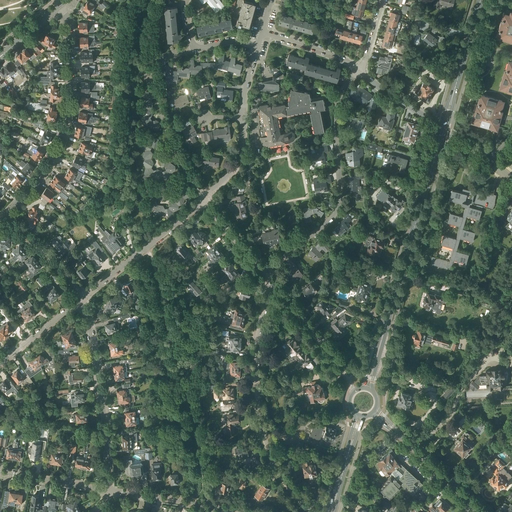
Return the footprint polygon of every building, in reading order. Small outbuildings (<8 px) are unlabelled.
[(218,0),(199,0),(203,3),(206,1),(211,7),(216,13),(220,9),(221,10),(224,7),(218,0)] [(452,7),(454,0),(435,0),(434,6),(439,8),(440,4),(447,6),(446,8),(451,9),(452,7)] [(95,5),(92,3),(88,1),(85,6),(92,10),(95,5)] [(230,19),(232,28),(235,27),(243,29),(245,24),(248,25),(254,4),(243,1),(238,19),(237,19),(230,19)] [(358,1),(356,8),(363,10),(365,3),(358,1)] [(89,15),(92,10),(85,6),(82,11),(89,15)] [(173,13),(173,11),(177,11),(177,7),(164,8),(168,41),(178,40),(178,37),(181,37),(181,34),(176,34),(175,29),(175,27),(175,21),(174,21),(174,19),(175,19),(174,13),(173,13)] [(361,17),(363,10),(356,8),(354,7),(352,14),(361,17)] [(390,19),(397,21),(399,14),(392,12),(390,19)] [(511,13),(507,12),(506,15),(504,14),(502,21),(503,22),(502,24),(500,23),(498,30),(499,30),(497,37),(504,39),(504,38),(511,39),(511,13)] [(295,28),(297,19),(291,17),(291,16),(288,16),(288,17),(281,15),(278,24),(295,28)] [(213,23),(215,32),(232,28),(230,19),(223,20),(223,19),(220,20),(220,21),(213,23)] [(297,19),(295,28),(311,33),(314,24),(307,22),(307,21),(304,20),(304,21),(297,19)] [(395,28),(397,21),(390,19),(388,26),(395,28)] [(334,36),(340,38),(343,30),(337,28),(338,22),(333,21),(331,29),(336,30),(334,36)] [(199,35),(215,32),(213,23),(206,24),(206,23),(204,24),(204,25),(197,26),(199,35)] [(435,31),(437,32),(438,27),(431,25),(430,30),(431,30),(431,33),(426,32),(423,36),(424,38),(432,45),(436,39),(439,40),(438,41),(442,42),(444,37),(440,36),(439,37),(434,35),(434,34),(435,31)] [(393,34),(395,28),(388,26),(386,32),(393,34)] [(347,40),(353,42),(355,34),(357,27),(355,27),(354,30),(352,30),(351,33),(349,32),(347,40)] [(341,38),(347,40),(349,32),(343,30),(340,38),(341,38)] [(355,34),(353,42),(360,44),(362,37),(364,38),(365,34),(366,31),(361,30),(360,35),(355,34)] [(394,42),(396,35),(393,34),(386,32),(384,39),(394,42)] [(47,45),(51,37),(46,36),(45,39),(42,38),(40,41),(43,43),(47,45)] [(51,37),(47,45),(52,47),(55,48),(57,44),(54,43),(55,39),(51,37)] [(392,48),(394,42),(384,39),(382,45),(389,48),(392,48)] [(21,53),(26,60),(31,56),(26,49),(21,53)] [(22,64),(26,60),(21,53),(16,57),(22,64)] [(228,70),(230,62),(228,61),(228,62),(223,61),(223,57),(223,55),(221,54),(218,63),(207,63),(207,70),(216,70),(217,67),(228,70)] [(306,69),(307,64),(309,58),(305,57),(305,60),(292,56),(292,55),(289,54),(286,64),(306,69)] [(389,69),(393,56),(388,54),(387,57),(385,56),(384,58),(380,57),(378,65),(377,72),(381,73),(382,67),(389,69)] [(230,62),(228,70),(237,72),(236,74),(239,75),(242,66),(234,64),(235,61),(234,61),(235,58),(232,57),(230,62)] [(421,68),(424,65),(426,62),(421,58),(419,60),(416,63),(416,64),(414,66),(419,70),(421,68)] [(207,70),(207,63),(202,63),(201,66),(199,65),(199,66),(194,66),(194,63),(193,63),(193,61),(190,60),(189,68),(189,70),(189,73),(201,74),(201,70),(207,70)] [(511,61),(510,64),(509,64),(507,72),(506,77),(504,77),(501,88),(508,90),(508,89),(511,89),(511,61)] [(55,66),(55,63),(55,62),(51,63),(51,66),(51,71),(59,71),(59,66),(55,66)] [(189,70),(189,68),(187,68),(187,69),(182,69),(182,66),(181,63),(178,63),(178,71),(178,72),(178,76),(189,77),(189,73),(189,70)] [(3,67),(8,74),(13,70),(8,64),(3,67)] [(307,64),(306,69),(305,72),(337,81),(340,68),(337,68),(336,72),(307,64)] [(280,71),(280,70),(279,70),(278,69),(277,68),(276,68),(275,68),(274,67),(268,65),(268,66),(270,73),(272,73),(273,75),(273,79),(262,82),(261,82),(258,82),(258,90),(271,93),(273,92),(273,91),(279,88),(279,86),(283,87),(283,86),(283,82),(284,82),(284,79),(284,77),(283,77),(283,76),(283,75),(283,74),(282,72),(281,71),(281,70),(280,71)] [(166,73),(165,79),(177,80),(178,76),(178,72),(178,71),(175,71),(175,72),(171,72),(170,68),(169,66),(166,66),(163,66),(162,72),(166,73)] [(10,77),(8,74),(3,67),(0,69),(0,73),(4,78),(6,80),(10,77)] [(55,79),(55,75),(59,75),(59,71),(51,71),(51,76),(51,79),(55,79)] [(302,81),(304,77),(297,75),(292,74),(286,72),(285,76),(302,81)] [(427,85),(424,83),(421,87),(422,87),(418,93),(423,96),(421,99),(426,102),(428,99),(430,99),(431,97),(430,96),(432,93),(431,92),(433,89),(429,87),(430,86),(427,85)] [(55,89),(56,85),(51,85),(51,89),(48,89),(48,93),(51,93),(59,93),(59,89),(56,89),(55,89)] [(363,103),(369,96),(363,91),(364,90),(359,86),(354,94),(360,99),(359,100),(363,103)] [(211,98),(208,87),(197,89),(197,92),(196,92),(197,95),(198,95),(199,99),(205,98),(206,99),(211,98)] [(226,100),(232,101),(233,91),(223,90),(223,88),(217,87),(216,95),(221,95),(221,98),(227,98),(226,100)] [(258,108),(259,108),(262,121),(261,121),(259,122),(260,124),(261,129),(259,130),(260,137),(260,138),(260,141),(261,143),(262,144),(264,143),(265,143),(265,145),(265,146),(267,147),(272,146),(273,145),(273,144),(274,145),(275,145),(279,144),(280,144),(281,143),(282,144),(283,144),(286,143),(288,143),(289,141),(293,140),(295,138),(294,137),(294,133),(291,131),(283,133),(283,134),(282,134),(281,134),(278,119),(279,117),(283,116),(285,115),(286,115),(286,114),(311,110),(311,112),(310,112),(311,112),(313,119),(315,132),(324,130),(320,109),(322,109),(323,109),(325,108),(325,107),(324,101),(323,97),(321,97),(311,99),(310,95),(309,95),(308,96),(307,92),(303,93),(300,93),(299,93),(298,90),(298,89),(291,91),(291,92),(292,95),(291,95),(290,95),(291,99),(289,99),(290,100),(290,103),(286,104),(284,103),(275,105),(274,105),(273,104),(269,105),(267,104),(260,105),(258,108)] [(145,100),(151,100),(153,97),(152,92),(146,91),(143,95),(145,100)] [(48,101),(49,101),(51,101),(51,102),(55,102),(55,98),(59,98),(59,93),(51,93),(51,98),(48,98),(48,101)] [(187,96),(186,95),(185,94),(183,95),(176,97),(176,98),(173,98),(176,107),(179,106),(179,107),(184,106),(184,104),(189,103),(187,96)] [(496,100),(487,97),(487,96),(481,95),(481,98),(480,97),(477,105),(478,105),(476,111),(475,110),(471,122),(478,124),(477,125),(489,128),(490,127),(496,129),(499,117),(498,117),(500,112),(502,104),(501,104),(502,101),(496,99),(496,100)] [(145,109),(151,109),(153,104),(151,100),(145,100),(143,106),(145,109)] [(53,111),(54,108),(50,107),(49,110),(48,115),(56,116),(57,112),(53,111)] [(144,118),(150,118),(153,115),(151,109),(145,109),(143,112),(144,118)] [(378,125),(384,127),(383,128),(389,130),(390,128),(391,129),(391,127),(393,122),(393,120),(392,119),(395,111),(389,109),(386,118),(381,116),(378,125)] [(87,113),(79,112),(78,117),(91,119),(92,119),(92,120),(95,120),(96,120),(97,118),(92,117),(92,114),(87,113)] [(358,120),(352,118),(353,115),(347,113),(346,118),(344,127),(349,128),(350,125),(356,127),(355,128),(361,129),(364,119),(359,117),(358,120)] [(55,121),(56,116),(48,115),(47,120),(47,123),(51,124),(52,121),(55,121)] [(150,127),(152,121),(150,118),(144,118),(142,123),(144,127),(150,127)] [(152,121),(150,127),(155,130),(158,130),(161,124),(156,120),(152,121)] [(403,139),(414,142),(418,125),(408,122),(403,139)] [(186,128),(182,130),(190,144),(195,140),(193,137),(197,134),(193,126),(186,129),(186,128)] [(230,138),(230,137),(229,127),(224,128),(224,129),(213,131),(215,144),(220,144),(220,142),(228,141),(229,141),(229,140),(230,140),(230,139),(230,138)] [(50,139),(52,134),(48,133),(50,130),(46,128),(44,131),(42,136),(50,139)] [(48,143),(50,139),(42,136),(40,140),(39,143),(43,145),(45,142),(48,143)] [(150,141),(152,147),(156,148),(160,144),(158,139),(154,138),(150,141)] [(144,151),(150,150),(152,147),(150,141),(144,142),(142,145),(144,151)] [(95,147),(96,144),(90,142),(89,145),(81,142),(80,147),(92,151),(93,151),(95,147)] [(381,152),(382,147),(367,142),(366,148),(381,152)] [(313,164),(313,162),(317,161),(321,160),(322,163),(326,162),(324,156),(324,154),(328,153),(328,151),(327,147),(314,150),(310,150),(306,151),(309,165),(313,164)] [(36,149),(35,151),(29,148),(28,150),(41,157),(43,153),(36,149)] [(354,165),(359,164),(359,157),(359,155),(363,154),(362,149),(353,148),(353,152),(351,153),(346,154),(347,164),(354,165)] [(38,161),(41,157),(28,150),(27,151),(33,155),(31,157),(38,161)] [(145,159),(151,159),(153,153),(150,150),(144,151),(143,156),(145,159)] [(218,166),(219,158),(210,157),(210,154),(204,153),(202,170),(207,170),(208,165),(218,166)] [(386,167),(391,168),(393,161),(395,162),(395,163),(398,164),(399,163),(401,164),(399,172),(403,173),(404,171),(407,163),(406,163),(407,161),(406,161),(407,159),(389,154),(389,156),(387,155),(386,159),(388,159),(386,167)] [(90,168),(91,166),(88,165),(82,162),(84,160),(76,156),(74,160),(90,168)] [(166,167),(170,163),(168,158),(164,157),(160,160),(162,166),(166,167)] [(145,168),(151,168),(153,164),(151,159),(145,159),(143,163),(145,168)] [(26,164),(21,160),(20,162),(31,171),(34,167),(28,162),(26,164)] [(90,168),(74,160),(72,165),(79,168),(80,166),(89,170),(90,168)] [(28,174),(30,172),(31,171),(20,162),(18,163),(23,167),(22,169),(28,174)] [(170,163),(166,167),(166,171),(171,174),(175,170),(175,166),(170,163)] [(17,175),(19,172),(11,165),(9,168),(17,175)] [(152,177),(154,171),(151,168),(145,168),(144,174),(147,177),(152,177)] [(83,182),(84,180),(81,178),(75,175),(77,173),(69,169),(67,173),(80,180),(83,182)] [(161,178),(162,172),(157,169),(154,171),(152,177),(157,180),(161,178)] [(170,179),(171,174),(166,171),(162,172),(161,178),(166,181),(170,179)] [(16,175),(15,177),(10,173),(8,175),(9,175),(19,184),(22,181),(16,175)] [(80,180),(67,173),(65,177),(72,181),(73,179),(78,182),(85,186),(86,184),(83,182),(80,180)] [(359,187),(359,183),(358,179),(365,178),(365,173),(354,174),(354,177),(348,178),(348,182),(348,185),(350,185),(350,192),(352,192),(352,191),(354,191),(355,197),(359,197),(359,187)] [(8,177),(9,178),(6,181),(9,184),(10,183),(16,188),(19,184),(9,175),(8,177)] [(59,185),(63,188),(66,183),(62,180),(61,181),(55,176),(52,180),(56,183),(59,185)] [(313,180),(314,183),(315,190),(315,193),(320,192),(320,190),(324,190),(324,192),(327,191),(327,188),(326,184),(331,183),(331,180),(330,177),(329,177),(321,178),(313,180)] [(98,190),(102,192),(108,180),(104,178),(98,190)] [(62,188),(63,189),(64,188),(63,188),(59,185),(56,183),(52,180),(50,183),(56,188),(58,186),(62,190),(62,188)] [(181,191),(186,188),(185,183),(181,181),(176,184),(177,190),(181,191)] [(243,191),(244,181),(240,181),(240,184),(235,183),(235,188),(239,188),(239,190),(243,191)] [(6,189),(8,191),(8,190),(11,188),(4,182),(2,184),(4,187),(6,189)] [(48,201),(54,193),(46,187),(40,195),(48,201)] [(180,195),(185,199),(190,196),(190,192),(186,188),(181,191),(180,195)] [(497,197),(490,194),(490,196),(474,191),(473,192),(463,189),(462,192),(452,189),(449,199),(461,203),(461,204),(466,205),(462,216),(450,213),(447,222),(460,226),(456,238),(444,235),(441,244),(453,248),(449,262),(432,257),(430,264),(447,269),(448,268),(451,268),(453,260),(466,264),(468,254),(456,251),(460,238),(472,242),(475,232),(463,229),(466,216),(479,220),(482,207),(492,210),(495,206),(496,197),(497,197)] [(157,193),(158,199),(162,200),(167,197),(165,192),(162,190),(157,193)] [(380,198),(380,199),(385,204),(384,205),(388,207),(394,212),(400,205),(401,206),(405,202),(401,200),(400,201),(392,195),(391,196),(386,192),(383,190),(378,196),(380,198)] [(158,199),(157,193),(151,192),(148,196),(149,201),(155,202),(158,199)] [(174,201),(179,205),(183,205),(185,199),(180,195),(176,196),(174,201)] [(247,217),(244,205),(246,205),(244,195),(236,197),(238,203),(234,204),(229,206),(230,210),(235,209),(237,219),(247,217)] [(507,206),(509,203),(504,198),(502,203),(503,203),(501,208),(499,213),(502,214),(503,210),(507,206)] [(94,203),(91,200),(85,206),(89,209),(94,203)] [(157,205),(155,202),(149,201),(149,203),(147,206),(149,210),(155,211),(157,205)] [(169,208),(173,212),(178,209),(179,205),(174,201),(169,204),(169,208)] [(99,207),(97,204),(89,210),(92,213),(99,207)] [(157,205),(155,211),(157,214),(163,215),(165,209),(163,206),(157,205)] [(29,216),(37,215),(37,210),(36,210),(36,207),(32,207),(32,210),(28,211),(29,216)] [(321,211),(323,209),(320,207),(316,207),(316,208),(309,209),(308,208),(303,209),(306,222),(311,221),(309,213),(313,212),(320,217),(323,212),(321,211)] [(165,209),(163,215),(167,219),(171,218),(173,212),(169,208),(165,209)] [(348,222),(351,220),(347,214),(344,217),(345,219),(339,224),(340,225),(334,229),(339,235),(349,228),(345,223),(347,221),(348,222)] [(37,215),(29,216),(29,220),(33,220),(33,223),(38,223),(37,220),(38,220),(37,215)] [(121,236),(117,232),(120,230),(116,221),(113,223),(117,230),(111,235),(106,230),(104,232),(108,237),(118,249),(119,247),(120,248),(122,247),(122,246),(123,245),(117,238),(121,236)] [(361,234),(364,235),(366,235),(366,234),(369,234),(370,231),(368,230),(369,227),(363,225),(360,233),(361,234)] [(108,237),(104,232),(100,226),(97,228),(102,234),(103,234),(104,236),(101,238),(103,241),(112,253),(114,253),(115,253),(116,252),(116,250),(118,249),(108,237)] [(274,242),(280,241),(277,229),(272,230),(272,233),(262,235),(264,245),(271,244),(270,242),(274,242)] [(198,243),(199,232),(196,232),(196,233),(192,233),(192,234),(190,234),(190,238),(192,238),(192,242),(195,242),(194,243),(196,245),(198,245),(198,243)] [(199,232),(198,243),(202,243),(202,241),(203,241),(207,241),(207,235),(205,235),(205,234),(203,234),(203,233),(199,232)] [(383,247),(384,242),(383,242),(384,240),(381,239),(367,235),(366,239),(372,241),(370,248),(368,248),(367,252),(373,254),(374,252),(375,250),(380,251),(381,246),(383,247)] [(55,239),(51,243),(56,248),(62,242),(63,242),(60,239),(62,238),(59,236),(58,237),(58,236),(55,239)] [(3,247),(3,249),(5,249),(5,247),(9,247),(9,244),(11,244),(12,240),(9,240),(9,238),(3,238),(3,247)] [(92,242),(98,250),(101,248),(95,239),(92,242)] [(308,253),(313,257),(312,258),(316,261),(322,254),(319,252),(322,248),(326,252),(328,251),(329,249),(322,240),(318,243),(315,245),(308,253)] [(56,248),(62,254),(67,250),(66,249),(68,247),(62,242),(56,248)] [(13,260),(17,256),(23,250),(19,245),(13,251),(15,254),(11,258),(13,260)] [(210,257),(218,250),(214,245),(207,251),(209,254),(207,256),(207,257),(207,258),(208,259),(210,257)] [(190,257),(187,254),(182,246),(176,251),(182,258),(185,256),(187,259),(190,257)] [(66,254),(70,258),(76,251),(73,248),(66,254)] [(96,256),(94,258),(99,264),(105,260),(96,249),(93,252),(96,256)] [(22,260),(28,254),(23,250),(17,256),(13,260),(15,262),(19,257),(22,260)] [(223,255),(218,250),(210,257),(208,259),(210,262),(208,264),(208,265),(209,266),(210,266),(212,265),(213,265),(214,265),(218,261),(217,259),(223,255)] [(22,267),(23,266),(25,264),(26,265),(27,264),(30,267),(37,262),(32,256),(26,261),(25,260),(19,264),(22,267)] [(29,279),(36,274),(38,272),(37,270),(41,267),(37,262),(30,267),(27,270),(30,274),(27,276),(29,279)] [(82,278),(89,272),(83,265),(81,262),(78,264),(81,269),(77,272),(82,278)] [(226,274),(234,268),(234,267),(230,262),(220,270),(221,271),(220,272),(221,273),(224,271),(226,274)] [(296,271),(291,264),(288,267),(293,274),(290,276),(295,282),(300,278),(300,279),(303,276),(298,270),(296,271)] [(236,278),(240,275),(234,268),(226,274),(222,277),(224,280),(226,279),(229,282),(231,282),(233,281),(231,279),(234,276),(236,278)] [(307,296),(312,292),(314,294),(317,291),(313,286),(316,284),(313,281),(302,291),(307,296)] [(358,289),(368,292),(368,291),(370,291),(371,287),(369,287),(370,284),(360,281),(358,289)] [(134,293),(132,290),(134,289),(131,283),(125,286),(128,292),(130,291),(130,292),(128,293),(129,295),(126,297),(127,299),(131,305),(134,304),(138,301),(134,293)] [(196,296),(201,291),(193,283),(190,286),(195,291),(194,293),(196,296)] [(247,289),(248,285),(242,283),(242,284),(239,285),(238,291),(241,292),(239,298),(245,299),(246,296),(249,297),(251,290),(247,289)] [(453,291),(462,294),(464,286),(455,284),(453,291)] [(49,290),(55,298),(60,295),(53,286),(49,288),(50,289),(49,290)] [(117,292),(118,293),(121,297),(124,296),(121,291),(117,287),(113,290),(115,293),(117,292)] [(368,292),(358,289),(352,287),(351,290),(358,292),(356,298),(356,301),(359,302),(360,299),(365,301),(368,292)] [(50,302),(55,298),(49,290),(47,292),(46,291),(43,293),(50,302)] [(434,295),(427,293),(425,297),(424,298),(423,300),(424,302),(423,306),(426,307),(426,310),(430,311),(430,308),(431,308),(432,303),(436,304),(437,300),(445,303),(447,298),(435,294),(434,295)] [(107,303),(107,304),(115,307),(117,307),(120,308),(123,300),(118,298),(117,300),(109,298),(109,300),(107,301),(107,302),(107,303)] [(17,301),(31,318),(33,316),(34,316),(35,315),(35,314),(36,314),(32,310),(33,309),(31,307),(30,307),(32,305),(29,301),(24,305),(21,302),(19,299),(17,301)] [(348,302),(340,299),(338,306),(346,308),(348,302)] [(325,303),(322,300),(316,305),(321,310),(320,311),(320,312),(321,313),(323,314),(323,313),(324,313),(325,312),(327,314),(332,310),(331,309),(334,307),(331,303),(330,303),(328,304),(326,301),(325,303)] [(29,319),(31,318),(17,301),(16,302),(18,305),(20,304),(22,307),(17,311),(19,315),(20,314),(21,315),(20,316),(21,317),(22,318),(23,318),(26,322),(26,321),(27,322),(29,320),(29,319)] [(105,306),(106,307),(105,310),(113,313),(114,311),(116,311),(117,307),(115,307),(107,304),(106,305),(105,306)] [(334,315),(335,317),(344,309),(338,306),(334,309),(337,313),(334,315)] [(233,317),(244,320),(245,312),(239,311),(239,309),(236,308),(234,314),(232,313),(231,317),(233,317)] [(10,322),(13,320),(7,311),(4,314),(10,322)] [(112,332),(114,332),(114,330),(119,329),(118,323),(121,323),(120,320),(131,317),(130,314),(113,318),(114,323),(106,325),(108,332),(108,334),(113,333),(112,332)] [(343,327),(350,321),(345,316),(338,321),(335,319),(330,323),(332,325),(331,326),(341,336),(342,335),(343,336),(345,333),(346,331),(343,327)] [(242,326),(244,320),(233,317),(232,323),(231,323),(230,326),(242,329),(242,327),(242,326)] [(0,326),(0,327),(7,336),(8,336),(9,336),(10,335),(10,334),(13,331),(7,324),(4,326),(3,324),(0,326)] [(62,342),(73,338),(71,332),(70,332),(70,330),(67,331),(68,333),(62,335),(64,341),(62,342)] [(230,344),(240,345),(241,338),(238,338),(238,336),(228,336),(228,331),(221,331),(219,332),(219,334),(220,335),(223,336),(223,337),(226,337),(225,344),(230,344)] [(429,336),(425,335),(425,333),(418,331),(417,335),(415,334),(415,335),(414,335),(413,335),(412,336),(412,337),(412,338),(413,339),(414,339),(415,340),(414,344),(418,345),(419,346),(420,346),(421,346),(422,346),(423,340),(426,341),(427,339),(428,339),(429,336)] [(447,345),(448,343),(449,341),(433,336),(431,340),(431,343),(443,347),(444,344),(447,345)] [(75,344),(73,338),(62,342),(63,344),(65,344),(66,347),(65,347),(66,350),(69,350),(74,350),(73,347),(75,346),(75,344)] [(286,342),(285,343),(284,344),(287,347),(285,349),(291,357),(294,355),(299,360),(299,361),(300,362),(295,366),(298,369),(302,366),(302,367),(303,367),(311,360),(306,355),(301,349),(300,348),(301,347),(300,346),(299,346),(298,345),(299,345),(295,341),(294,340),(293,338),(292,338),(287,341),(286,342)] [(109,343),(110,349),(120,348),(119,345),(118,341),(113,342),(113,340),(109,340),(110,343),(109,343)] [(110,349),(112,356),(112,358),(116,357),(115,355),(120,354),(124,353),(123,349),(128,348),(128,349),(133,348),(132,345),(128,346),(123,347),(123,349),(120,349),(120,348),(110,349)] [(488,350),(483,345),(481,348),(481,347),(478,351),(476,354),(481,358),(488,350)] [(40,355),(35,358),(40,366),(43,363),(44,365),(47,365),(48,365),(50,368),(52,368),(54,374),(56,373),(53,354),(49,354),(50,360),(49,360),(47,358),(46,358),(44,359),(42,356),(41,357),(40,355)] [(79,362),(78,354),(73,355),(68,355),(67,355),(67,359),(69,359),(69,363),(69,367),(75,367),(75,362),(79,362)] [(30,362),(31,364),(28,366),(32,371),(27,375),(31,379),(33,378),(35,376),(34,375),(37,373),(37,372),(35,369),(40,366),(35,358),(30,362)] [(230,369),(240,369),(240,361),(235,361),(235,358),(224,358),(224,368),(227,369),(230,369)] [(127,371),(126,363),(133,362),(132,359),(121,360),(121,365),(115,366),(114,366),(113,366),(114,372),(115,373),(127,372),(127,371)] [(240,375),(240,369),(230,369),(230,371),(229,371),(228,372),(227,372),(227,373),(226,374),(226,375),(226,376),(227,377),(227,378),(223,378),(223,383),(230,383),(230,380),(231,380),(231,379),(232,379),(239,379),(239,375),(240,375)] [(469,386),(467,388),(470,391),(472,389),(473,390),(479,384),(485,383),(485,387),(491,387),(491,388),(496,388),(496,389),(501,389),(500,386),(501,386),(500,370),(494,370),(489,370),(484,371),(484,375),(477,375),(471,382),(471,381),(468,384),(469,386)] [(20,385),(23,382),(21,380),(23,379),(17,371),(12,375),(20,385)] [(127,372),(115,373),(115,374),(114,375),(115,380),(117,380),(124,378),(124,377),(127,377),(127,372)] [(24,378),(29,385),(33,382),(27,375),(24,378)] [(447,398),(455,389),(451,386),(445,383),(434,379),(433,384),(443,387),(443,388),(443,389),(444,391),(445,392),(443,395),(447,398)] [(4,392),(5,392),(7,395),(13,391),(17,396),(20,393),(13,385),(10,380),(7,382),(9,384),(7,385),(4,381),(0,384),(0,386),(2,389),(4,392)] [(308,401),(310,400),(310,401),(311,400),(317,399),(317,400),(317,401),(319,402),(320,402),(322,402),(324,401),(324,399),(324,397),(324,396),(323,392),(322,392),(322,391),(323,391),(323,389),(322,387),(322,386),(322,385),(321,385),(321,384),(321,383),(319,382),(318,383),(317,383),(316,381),(311,382),(312,385),(312,386),(307,387),(307,388),(305,388),(303,389),(303,391),(304,393),(306,392),(308,392),(309,392),(310,395),(309,395),(307,395),(308,401)] [(117,397),(118,397),(127,396),(131,395),(131,389),(128,389),(127,387),(130,387),(129,383),(122,385),(123,389),(117,390),(117,397)] [(230,389),(230,388),(226,388),(226,390),(223,390),(220,391),(220,388),(214,389),(215,395),(214,395),(214,396),(215,398),(221,397),(221,401),(222,401),(225,401),(230,400),(230,398),(234,398),(233,389),(230,389)] [(84,401),(84,400),(85,399),(85,397),(84,397),(83,397),(83,394),(78,394),(77,392),(74,392),(74,395),(70,395),(72,406),(77,405),(77,401),(84,401)] [(414,397),(410,395),(402,392),(400,396),(399,396),(398,399),(397,404),(397,407),(401,409),(402,405),(403,406),(408,407),(410,400),(413,401),(414,397)] [(119,404),(120,403),(120,406),(125,405),(124,403),(131,402),(131,398),(134,398),(134,395),(131,395),(127,396),(118,397),(119,404)] [(28,398),(20,401),(22,406),(30,403),(28,398)] [(225,401),(222,401),(223,406),(221,407),(221,411),(231,409),(231,406),(236,406),(236,399),(234,399),(234,398),(230,398),(230,400),(225,401)] [(126,419),(135,418),(134,412),(129,412),(128,410),(125,411),(125,413),(126,419)] [(87,423),(86,421),(87,421),(87,420),(87,419),(87,417),(86,413),(76,414),(73,415),(74,422),(83,421),(83,424),(87,423)] [(234,416),(233,414),(230,415),(230,416),(226,417),(227,424),(229,424),(230,427),(228,427),(227,428),(228,435),(231,435),(231,434),(235,434),(233,426),(235,426),(234,423),(236,423),(240,422),(239,416),(235,416),(234,416)] [(135,420),(135,418),(126,419),(126,425),(127,425),(127,427),(130,427),(130,425),(136,424),(139,424),(138,420),(135,420)] [(318,426),(314,425),(313,429),(312,429),(311,434),(310,434),(308,440),(312,441),(316,442),(316,441),(319,442),(321,437),(328,439),(328,440),(331,441),(332,439),(333,439),(334,438),(335,438),(335,436),(334,435),(335,434),(334,434),(336,430),(324,426),(323,428),(322,428),(322,426),(318,425),(318,426)] [(463,434),(460,437),(462,439),(459,441),(458,440),(455,443),(456,445),(454,448),(455,449),(455,450),(456,451),(457,451),(459,453),(459,454),(461,455),(462,455),(462,456),(463,455),(466,458),(469,454),(466,452),(471,447),(465,441),(470,437),(469,436),(469,434),(467,433),(465,433),(465,432),(463,434)] [(10,458),(13,458),(16,438),(14,438),(12,448),(8,447),(8,449),(6,449),(4,457),(8,458),(10,459),(10,458)] [(19,439),(18,438),(17,438),(16,438),(13,458),(19,459),(20,453),(23,454),(24,447),(21,447),(21,449),(17,449),(18,446),(17,446),(18,443),(19,442),(19,441),(20,440),(19,439)] [(31,454),(31,458),(35,458),(35,459),(38,460),(38,459),(39,459),(40,452),(44,453),(46,441),(40,441),(37,441),(37,444),(33,443),(32,448),(30,447),(29,454),(31,454)] [(57,453),(59,443),(59,442),(59,443),(56,443),(55,450),(54,454),(51,454),(50,459),(47,458),(47,462),(49,462),(49,463),(50,463),(50,464),(52,464),(53,463),(56,464),(57,455),(57,453)] [(65,463),(66,459),(63,459),(63,455),(61,455),(62,451),(60,451),(61,447),(62,446),(63,443),(59,442),(59,443),(57,453),(57,455),(56,464),(58,464),(59,465),(61,465),(62,465),(62,462),(65,463)] [(236,452),(237,457),(236,457),(237,460),(240,459),(249,457),(248,452),(251,452),(250,447),(247,447),(245,442),(242,443),(242,444),(243,444),(243,446),(238,448),(237,443),(230,444),(232,453),(236,452)] [(296,456),(303,458),(305,451),(297,450),(296,456)] [(420,486),(422,487),(424,485),(400,463),(398,465),(393,458),(396,456),(392,450),(389,452),(390,453),(377,462),(378,463),(375,465),(379,471),(381,470),(385,474),(388,472),(391,476),(378,490),(389,499),(401,486),(399,485),(401,483),(413,494),(418,489),(418,488),(420,486)] [(89,469),(89,467),(90,466),(91,464),(90,463),(91,460),(87,460),(87,459),(87,454),(84,454),(84,459),(82,468),(86,469),(87,470),(88,469),(89,469)] [(82,468),(84,459),(80,459),(80,458),(77,457),(77,458),(75,466),(77,466),(77,467),(79,468),(80,468),(81,468),(82,468)] [(506,471),(502,468),(503,467),(505,465),(499,459),(495,464),(498,467),(493,472),(496,475),(497,476),(495,478),(494,477),(490,481),(491,482),(491,483),(494,486),(493,487),(496,490),(498,489),(499,490),(501,488),(502,488),(502,487),(503,485),(504,486),(506,488),(509,485),(507,483),(508,482),(507,482),(507,481),(511,477),(511,476),(508,473),(509,473),(506,471)] [(132,464),(131,460),(123,461),(124,465),(127,465),(127,473),(128,474),(131,474),(132,475),(142,474),(143,473),(142,463),(132,464)] [(311,462),(311,460),(301,461),(304,477),(309,476),(309,479),(314,478),(313,475),(316,475),(314,463),(313,463),(313,461),(311,462)] [(160,479),(160,478),(161,478),(160,469),(161,469),(160,463),(152,464),(153,469),(153,479),(157,479),(158,479),(160,479)] [(177,480),(177,474),(171,475),(171,484),(178,483),(180,483),(179,479),(177,480)] [(227,493),(228,484),(220,483),(219,489),(219,490),(219,492),(227,493)] [(267,492),(269,489),(262,484),(255,496),(262,500),(264,497),(262,496),(265,491),(267,492)] [(15,506),(17,493),(5,491),(3,505),(8,506),(8,505),(15,506)] [(22,503),(23,494),(17,493),(15,506),(18,507),(18,504),(19,502),(22,503)] [(32,496),(31,506),(30,509),(31,510),(32,510),(34,511),(33,511),(37,511),(38,508),(39,508),(40,501),(38,501),(39,497),(38,497),(38,496),(33,495),(33,496),(32,496)] [(57,499),(50,498),(48,510),(56,511),(57,505),(58,505),(59,501),(57,500),(57,499)] [(381,505),(389,509),(390,508),(392,503),(383,499),(381,505)] [(413,501),(408,499),(404,508),(408,510),(413,501)] [(70,511),(77,507),(75,502),(74,502),(73,500),(69,502),(70,504),(67,505),(68,508),(66,509),(67,511),(70,511)] [(441,511),(444,511),(448,508),(440,500),(435,506),(437,507),(436,509),(432,505),(429,509),(431,511),(437,511),(440,510),(441,511)] [(418,511),(418,510),(417,509),(416,509),(419,504),(414,502),(410,511),(413,511),(418,511)]
